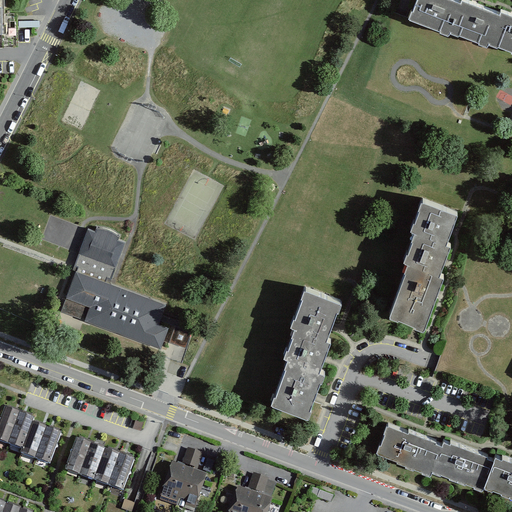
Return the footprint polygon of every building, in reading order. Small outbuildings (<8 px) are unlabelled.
[(448,35),(450,32),(461,0),(414,0),(412,8),(410,8),(406,17),(439,29),(438,31),(448,35)] [(488,46),(489,43),(501,11),(469,0),(461,0),(450,32),(459,35),(459,33),(477,40),(476,42),(488,46)] [(511,12),(502,9),(501,11),(489,43),(497,46),(498,44),(511,49),(511,12)] [(413,228),(445,241),(456,211),(421,198),(417,207),(419,208),(414,220),(412,220),(409,227),(413,228)] [(94,230),(87,228),(56,321),(79,329),(81,323),(160,350),(167,328),(158,325),(164,303),(112,284),(125,240),(118,237),(119,233),(114,230),(109,227),(103,226),(96,226),(94,230)] [(412,264),(437,274),(449,242),(445,241),(413,228),(409,237),(411,238),(407,250),(405,250),(401,260),(412,264)] [(410,272),(412,273),(395,315),(403,318),(404,316),(415,321),(414,323),(422,326),(442,276),(437,274),(412,264),(410,272)] [(292,331),(324,343),(335,312),(337,313),(339,305),(302,292),(299,300),(300,301),(293,321),(291,321),(288,330),(292,331)] [(170,341),(186,346),(192,330),(175,325),(170,341)] [(285,363),(318,375),(329,345),(324,343),(292,331),(289,340),(290,341),(286,353),(284,352),(281,362),(285,363)] [(268,408),(306,422),(309,412),(308,412),(318,383),(320,384),(323,377),(318,375),(285,363),(282,371),(284,371),(273,401),(271,400),(268,408)] [(0,418),(0,444),(6,446),(18,415),(3,410),(0,418)] [(6,446),(21,452),(31,424),(32,420),(18,415),(6,446)] [(435,439),(436,437),(409,427),(409,428),(391,421),(381,450),(402,457),(400,461),(431,472),(432,469),(442,442),(435,439)] [(19,455),(34,461),(45,429),(31,424),(21,452),(19,455)] [(34,461),(48,466),(60,435),(45,429),(34,461)] [(444,437),(442,442),(432,469),(483,487),(484,484),(494,456),(487,454),(488,451),(451,439),(451,440),(444,437)] [(65,469),(79,474),(91,443),(76,438),(65,469)] [(79,474),(94,480),(105,448),(91,443),(79,474)] [(94,480),(108,485),(120,454),(105,448),(94,480)] [(188,450),(182,468),(190,471),(198,474),(204,456),(188,450)] [(108,485),(123,490),(134,459),(120,454),(108,485)] [(511,493),(511,458),(501,455),(501,457),(495,454),(494,456),(484,484),(511,493)] [(171,496),(180,499),(190,471),(182,468),(173,465),(161,497),(170,500),(171,496)] [(195,509),(207,477),(198,474),(190,471),(180,499),(186,501),(185,505),(195,509)] [(254,474),(247,491),(256,494),(263,497),(270,480),(254,474)] [(249,511),(256,494),(247,491),(238,488),(229,511),(249,511)] [(268,511),(273,501),(263,497),(256,494),(249,511),(268,511)] [(3,511),(19,511),(21,508),(7,502),(3,511)]
